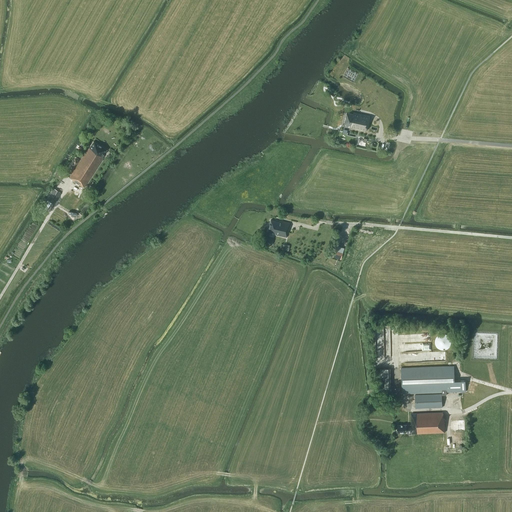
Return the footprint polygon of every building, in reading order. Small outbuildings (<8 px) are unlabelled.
[(366,130),(370,116),(353,112),(353,114),(346,112),(344,123),(350,125),(350,127),(366,130)] [(107,150),(93,141),(89,148),(86,153),(85,152),(79,162),(75,159),(67,171),(71,174),(69,177),(73,180),(73,181),(84,188),(103,157),(102,157),(107,150)] [(54,204),(61,193),(54,188),(47,199),(54,204)] [(288,232),(286,232),(287,228),(289,228),(290,223),(279,220),(279,222),(271,220),(268,231),(276,233),(275,235),(287,237),(288,232)] [(332,257),(340,259),(342,253),(334,251),(332,257)] [(451,342),(451,341),(451,340),(451,339),(450,338),(450,337),(449,337),(449,336),(448,335),(447,335),(447,334),(446,334),(445,334),(444,334),(443,334),(442,334),(441,334),(440,334),(439,334),(439,335),(438,335),(437,336),(437,337),(436,337),(436,338),(436,339),(435,339),(435,340),(435,341),(435,342),(435,343),(435,344),(436,345),(436,346),(437,346),(437,347),(438,348),(439,348),(439,349),(440,349),(441,349),(442,349),(443,349),(443,350),(444,349),(445,349),(446,349),(447,349),(447,348),(448,348),(449,347),(449,346),(450,346),(450,345),(450,344),(451,344),(451,343),(451,342)] [(446,392),(466,391),(465,380),(455,380),(454,366),(441,366),(401,368),(402,394),(442,392),(442,395),(447,395),(446,392)] [(391,388),(390,368),(379,369),(380,388),(391,388)] [(415,408),(442,407),(442,394),(415,395),(415,408)] [(412,432),(412,433),(445,432),(446,432),(446,430),(445,430),(444,418),(443,418),(443,412),(411,413),(411,425),(407,425),(407,424),(397,425),(397,432),(407,432),(412,432)]
